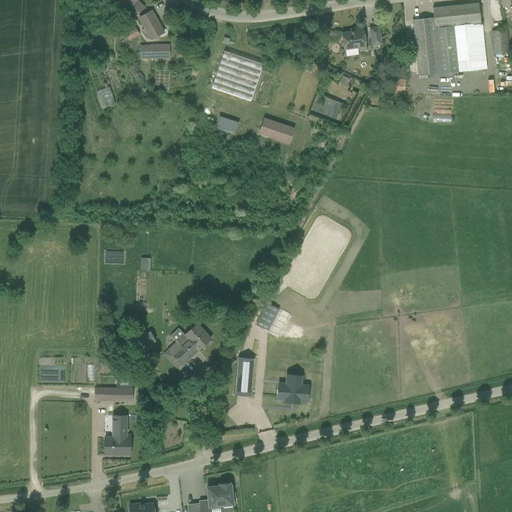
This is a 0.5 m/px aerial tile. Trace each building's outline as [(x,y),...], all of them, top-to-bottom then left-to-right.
[(118,0),(120,1),(119,2),(134,17),(144,8),(136,0),(118,0)] [(433,18),(434,28),(480,24),(478,4),(432,8),(433,18)] [(151,11),(143,16),(139,18),(151,40),(164,32),(152,11),(151,11)] [(434,28),(433,18),(412,20),(418,76),(439,73),(434,28)] [(480,24),(434,28),(439,73),(486,68),(482,23),(480,24)] [(129,41),(139,35),(133,25),(123,31),(129,41)] [(370,28),(373,46),(382,44),(379,27),(370,28)] [(355,31),(341,33),(344,50),(358,48),(358,50),(366,48),(363,28),(355,29),(355,31)] [(500,60),(500,59),(500,54),(508,54),(509,53),(507,30),(491,32),(492,36),(493,49),(487,50),(488,57),(493,57),(493,55),(494,55),(494,60),(500,60)] [(140,46),(140,58),(150,58),(150,59),(170,59),(170,43),(150,44),(150,48),(146,48),(146,46),(140,46)] [(253,100),(264,62),(224,51),(213,88),(253,100)] [(339,82),(348,86),(351,79),(342,76),(339,82)] [(387,77),(385,89),(405,91),(406,80),(387,77)] [(111,87),(98,89),(101,107),(115,105),(111,87)] [(230,120),(217,118),(215,130),(228,132),(230,120)] [(259,134),(288,143),(293,131),(263,121),(259,134)] [(256,325),(267,331),(275,316),(278,310),(267,304),(256,325)] [(180,364),(182,366),(198,350),(199,350),(211,339),(197,323),(167,350),(163,354),(172,363),(177,368),(180,364)] [(158,337),(152,326),(138,335),(144,345),(158,337)] [(297,369),(297,347),(279,346),(279,354),(264,353),(264,368),(297,369)] [(238,358),(235,395),(251,396),(253,359),(238,358)] [(132,387),(132,380),(118,380),(117,387),(95,386),(95,399),(105,399),(105,400),(134,400),(134,387),(132,387)] [(279,386),(271,384),(268,398),(276,400),(275,403),(289,405),(289,403),(297,404),(300,391),(292,389),(293,386),(280,383),(279,386)] [(105,437),(104,445),(104,455),(130,455),(130,434),(120,434),(120,437),(105,437)] [(232,494),(231,485),(230,485),(230,483),(219,484),(219,486),(207,487),(208,500),(200,501),(201,511),(222,509),(222,506),(230,505),(233,505),(233,502),(235,502),(235,493),(232,494)] [(140,504),(129,505),(129,511),(154,511),(154,503),(140,505),(140,504)]
